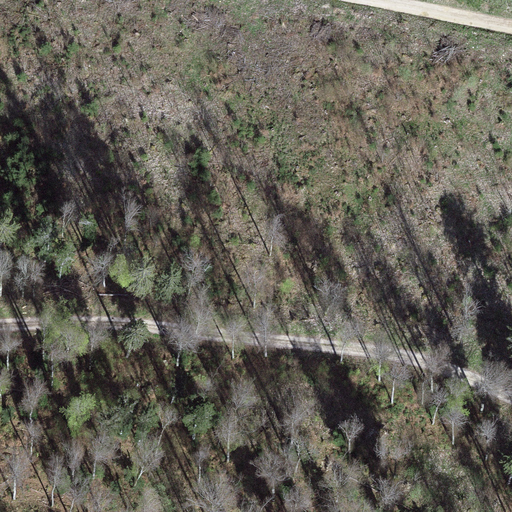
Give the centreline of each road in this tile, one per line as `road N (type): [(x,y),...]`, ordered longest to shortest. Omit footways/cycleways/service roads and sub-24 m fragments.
road 1 (track): [(511,392),(421,354),(348,338),(0,322)]
road 2 (track): [(511,31),(351,0)]
